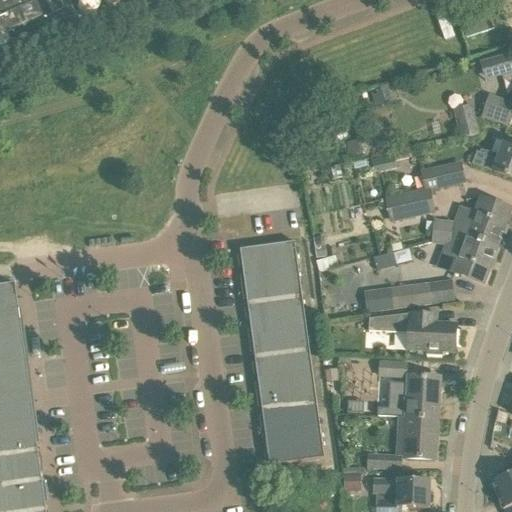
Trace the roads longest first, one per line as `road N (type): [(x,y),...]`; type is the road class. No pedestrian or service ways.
road 1 (residential): [(138,511),(226,500),(193,243),(192,177),(209,130),(263,40),(365,0)]
road 2 (tertiary): [(462,511),(471,424),(511,298)]
